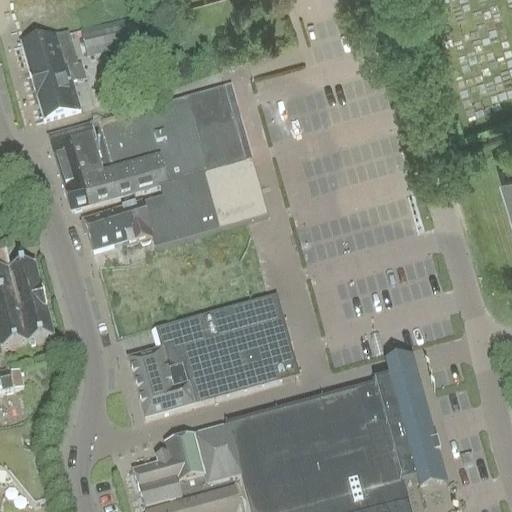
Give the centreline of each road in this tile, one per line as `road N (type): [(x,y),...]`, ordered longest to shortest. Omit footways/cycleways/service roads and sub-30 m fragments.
road 1 (tertiary): [(83,511),(78,469),(92,361),(45,208),(0,137)]
road 2 (residential): [(482,346),(381,0)]
road 3 (residential): [(510,484),(482,346)]
